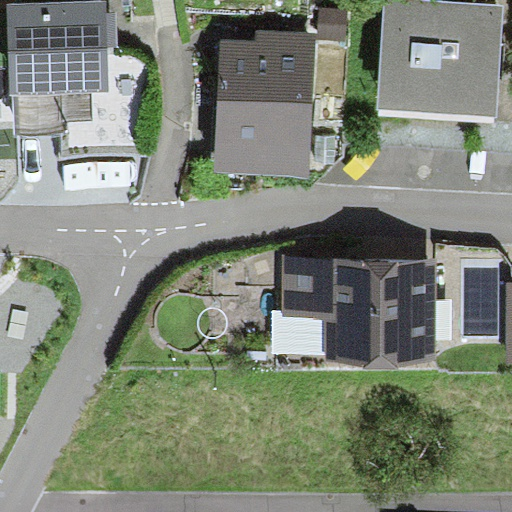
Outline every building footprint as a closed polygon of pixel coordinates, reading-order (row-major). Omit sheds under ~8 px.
[(93,114),(89,2),(13,5),(17,117),(93,114)] [(379,4),(376,101),(482,105),(485,8),(379,4)] [(218,159),(296,158),(295,31),(217,32),(218,159)] [(293,344),(418,346),(420,261),(294,259),(293,344)] [(511,276),(503,277),(505,355),(511,354),(511,276)]
